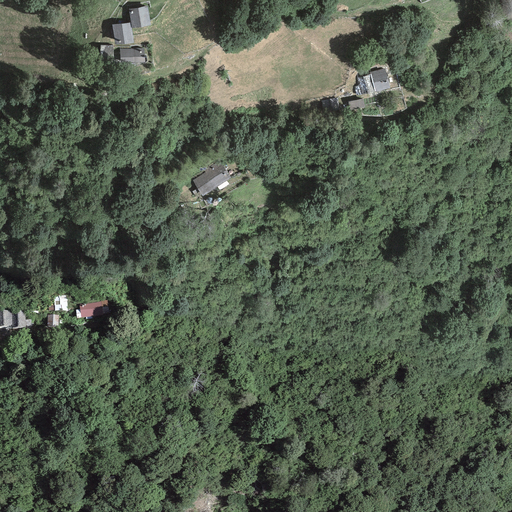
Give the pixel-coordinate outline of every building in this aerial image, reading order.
[(146,3),(128,6),(132,24),(150,20),(146,3)] [(131,20),(112,23),(115,41),(133,38),(131,20)] [(114,45),(101,44),(100,61),(113,61),(114,45)] [(144,59),(143,46),(119,48),(120,61),(144,59)] [(370,71),(370,72),(375,89),(390,85),(385,67),(370,71)] [(375,89),(370,72),(357,76),(362,92),(375,89)] [(379,111),(378,98),(359,99),(360,112),(379,111)] [(220,159),(204,170),(205,171),(193,179),(202,193),(230,175),(220,159)] [(67,309),(67,294),(55,294),(54,308),(67,309)] [(100,302),(79,305),(81,319),(102,316),(100,302)] [(25,311),(0,311),(0,328),(30,328),(30,321),(25,321),(25,311)] [(59,316),(47,316),(48,328),(59,328),(59,316)]
